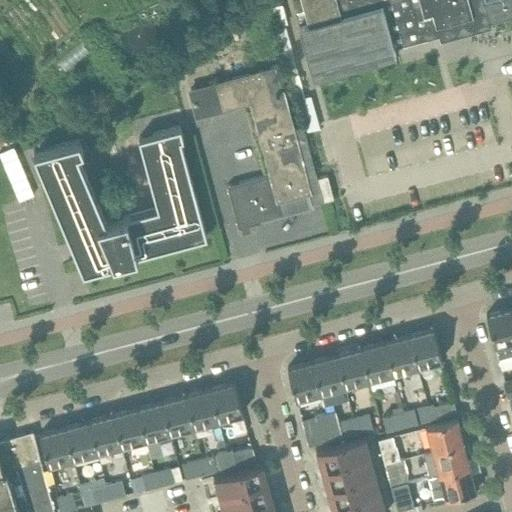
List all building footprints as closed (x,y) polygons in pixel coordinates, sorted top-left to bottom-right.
[(511,0),(303,0),(310,25),(298,28),(312,79),(396,56),(393,48),(404,45),(409,43),(426,39),(428,45),(492,27),(491,23),(511,16),(511,0)] [(323,201),(315,171),(303,126),(292,129),(282,90),(280,91),(273,67),(190,90),(196,115),(251,100),(271,174),(227,185),(238,227),(313,207),(312,204),(323,201)] [(78,140),(55,146),(33,152),(71,241),(68,242),(75,259),(78,257),(83,269),(206,236),(180,139),(183,138),(180,127),(138,138),(157,208),(106,222),(77,153),(83,150),(78,140)] [(327,175),(317,178),(324,201),(333,198),(327,175)] [(511,312),(510,307),(486,314),(494,345),(497,358),(501,369),(511,366),(511,312)] [(433,328),(409,334),(417,366),(441,359),(433,328)] [(409,334),(384,341),(393,372),(417,366),(409,334)] [(384,341),(360,347),(368,379),(371,389),(395,382),(393,372),(384,341)] [(360,347),(336,354),(344,385),(368,379),(360,347)] [(336,354),(311,360),(320,392),(344,385),(336,354)] [(311,360),(287,367),(295,398),(320,392),(311,360)] [(234,381),(210,387),(218,419),(242,413),(243,412),(234,381)] [(210,387),(185,394),(194,425),(218,419),(210,387)] [(185,394),(161,400),(170,432),(194,425),(185,394)] [(161,400),(137,407),(145,438),(150,458),(163,455),(160,443),(172,440),(170,432),(161,400)] [(453,401),(434,406),(437,418),(455,413),(456,412),(453,401)] [(427,404),(417,407),(421,422),(437,418),(434,406),(433,403),(427,404)] [(137,407),(112,413),(121,445),(145,438),(137,407)] [(403,411),(398,412),(402,427),(417,423),(413,408),(403,411)] [(334,410),(325,412),(332,438),(341,436),(337,422),(334,410)] [(325,412),(301,419),(308,445),(332,438),(325,412)] [(398,412),(383,416),(386,431),(402,427),(398,412)] [(112,413),(88,420),(97,452),(121,445),(112,413)] [(369,413),(353,417),(357,432),(372,428),(369,413)] [(353,417),(338,422),(341,436),(357,432),(353,417)] [(457,418),(425,427),(431,450),(466,441),(462,426),(459,427),(457,418)] [(88,420),(64,426),(72,458),(97,452),(88,420)] [(64,426),(40,433),(48,465),(48,464),(72,458),(64,426)] [(0,440),(0,470),(40,458),(33,431),(0,440)] [(365,435),(340,442),(346,462),(371,455),(365,435)] [(392,436),(378,439),(380,449),(394,445),(392,436)] [(429,476),(438,474),(470,465),(467,457),(470,456),(466,441),(431,450),(423,453),(429,476)] [(340,442),(315,449),(321,469),(346,462),(340,442)] [(251,447),(233,452),(236,464),(255,459),(252,447),(251,447)] [(227,451),(216,454),(220,468),(236,464),(233,452),(232,450),(227,451)] [(202,458),(197,459),(201,474),(216,469),(213,455),(202,458)] [(351,481),(376,474),(371,455),(346,462),(351,481)] [(0,511),(54,511),(40,458),(0,470),(0,511)] [(384,463),(390,486),(404,483),(402,474),(407,473),(403,458),(384,463)] [(197,459),(182,463),(186,478),(201,474),(197,459)] [(321,469),(326,488),(351,481),(346,462),(321,469)] [(268,483),(263,463),(238,470),(243,490),(268,483)] [(429,476),(427,477),(432,499),(443,496),(444,498),(476,489),(476,488),(478,487),(475,473),(472,473),(470,465),(438,474),(429,476)] [(169,467),(154,471),(158,485),(173,481),(169,467)] [(238,470),(213,477),(218,497),(243,490),(238,470)] [(154,471),(141,474),(145,489),(155,486),(158,485),(154,471)] [(351,481),(356,500),(381,493),(376,474),(351,481)] [(121,480),(105,484),(109,498),(125,494),(121,480)] [(326,488),(331,507),(356,500),(351,481),(326,488)] [(410,495),(407,482),(404,483),(390,486),(397,510),(413,506),(413,505),(410,495)] [(248,509),(273,502),(268,483),(243,490),(248,509)] [(105,484),(90,488),(94,502),(109,498),(105,484)] [(222,511),(236,511),(248,509),(243,490),(218,497),(222,511)] [(57,497),(61,511),(76,507),(72,493),(57,497)] [(386,511),(381,493),(356,500),(359,511),(386,511)] [(359,511),(356,500),(331,507),(332,511),(359,511)] [(248,509),(249,511),(276,511),(273,502),(248,509)]
